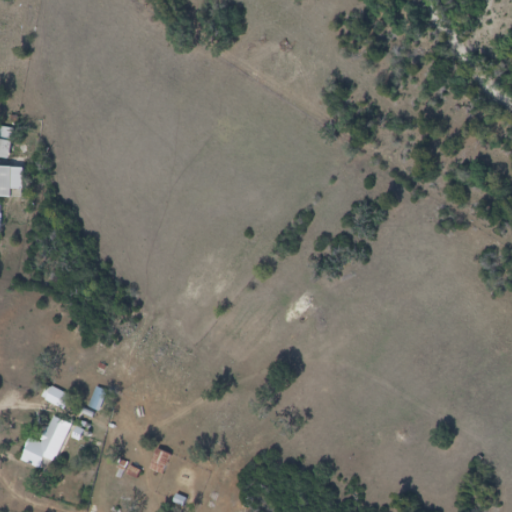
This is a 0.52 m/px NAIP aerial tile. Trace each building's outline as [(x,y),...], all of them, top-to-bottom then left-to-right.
[(15,131),(0,127),(0,159),(9,161),(15,131)] [(24,192),(25,170),(0,168),(0,196),(13,197),(13,192),(24,192)] [(45,399),(63,410),(71,398),(52,386),(45,399)] [(100,413),(108,393),(99,389),(90,408),(100,413)] [(44,444),(31,439),(23,460),(53,472),(72,424),(54,417),(44,444)] [(173,455),(159,450),(151,471),(165,476),(173,455)]
